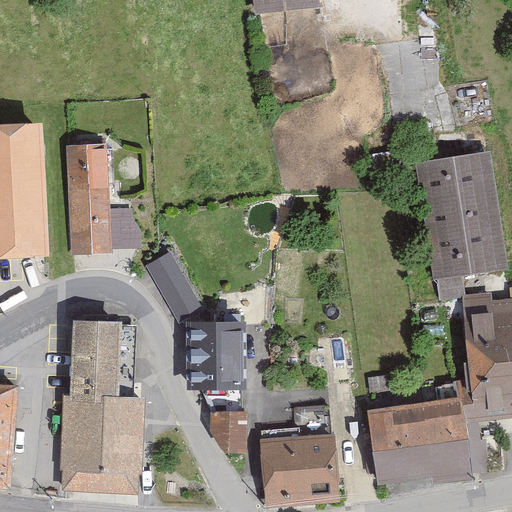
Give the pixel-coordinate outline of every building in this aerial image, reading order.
[(323,0),(257,0),(259,15),(325,8),(323,0)] [(0,122),(0,259),(58,256),(50,119),(0,122)] [(115,143),(71,145),(75,255),(118,253),(115,143)] [(511,256),(495,152),(419,164),(438,281),(468,276),(511,269),(511,256)] [(177,252),(150,267),(183,326),(210,311),(177,252)] [(468,276),(438,281),(442,308),(468,306),(468,303),(467,298),(470,298),(468,276)] [(479,423),(511,419),(511,306),(508,307),(506,295),(470,298),(467,298),(468,303),(468,306),(479,423)] [(133,320),(80,320),(78,394),(130,395),(133,320)] [(257,322),(195,322),(194,391),(256,391),(257,322)] [(0,383),(0,420),(23,423),(28,386),(0,383)] [(150,493),(153,396),(130,395),(78,394),(69,394),(66,491),(150,493)] [(379,485),(478,476),(471,398),(371,407),(379,485)] [(252,454),(254,410),(215,412),(213,433),(228,454),(252,454)] [(0,487),(15,490),(23,423),(0,420),(0,487)] [(345,439),(306,440),(308,506),(348,504),(345,439)] [(271,508),(308,506),(306,440),(268,442),(271,508)]
